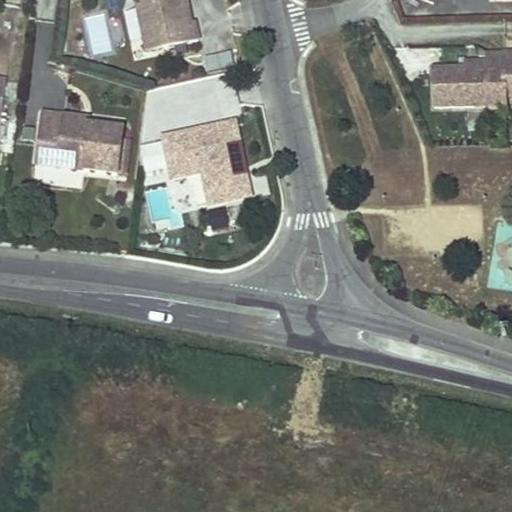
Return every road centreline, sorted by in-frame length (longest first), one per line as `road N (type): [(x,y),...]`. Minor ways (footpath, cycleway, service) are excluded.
road 1 (tertiary): [(312,329),(0,279)]
road 2 (residential): [(312,329),(314,216),(276,30)]
road 3 (tertiary): [(511,382),(312,329)]
